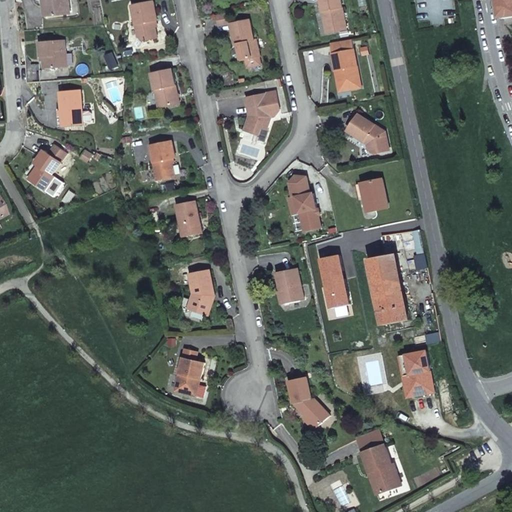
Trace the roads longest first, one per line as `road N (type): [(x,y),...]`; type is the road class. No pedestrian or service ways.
road 1 (secondary): [(385,0),(464,378),(475,395)]
road 2 (residential): [(281,0),(304,112),(297,143),(246,198),(226,189)]
road 3 (residential): [(226,189),(270,417)]
road 4 (residential): [(226,189),(187,0)]
road 5 (residential): [(0,152),(13,111),(4,0)]
